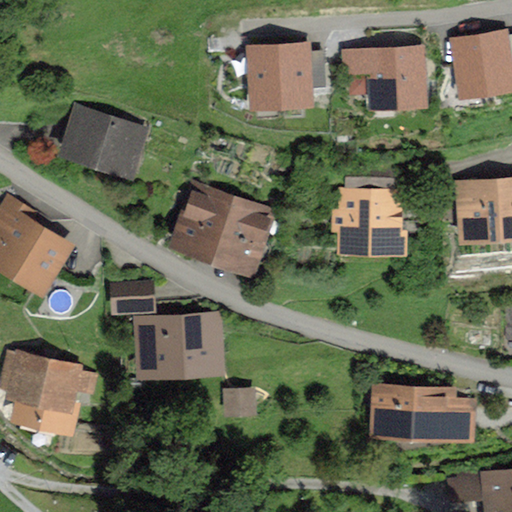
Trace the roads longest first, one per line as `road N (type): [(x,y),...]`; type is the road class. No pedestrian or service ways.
road 1 (residential): [(511,376),(242,302),(0,157)]
road 2 (residential): [(247,27),(443,14),(510,0)]
road 3 (residential): [(0,472),(172,501),(192,511)]
